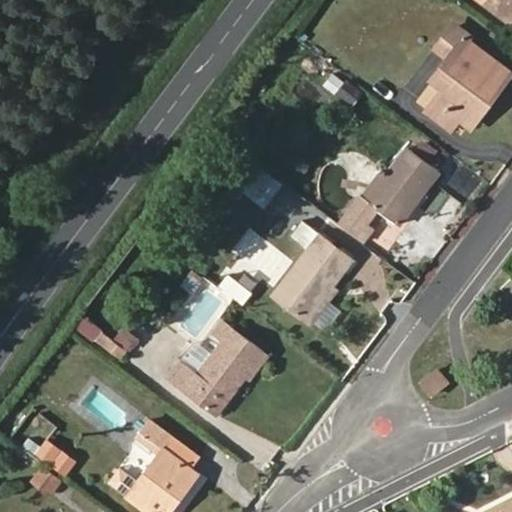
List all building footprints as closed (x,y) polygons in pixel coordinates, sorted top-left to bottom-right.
[(485,0),(511,20),(511,4),(505,0),(485,0)] [(434,47),(446,57),(429,78),(440,87),(436,93),(462,112),(485,81),(499,90),(511,73),(511,72),(471,40),(474,35),(456,20),(434,47)] [(460,115),(475,125),(499,90),(485,81),(462,112),(460,115)] [(460,115),(462,112),(436,93),(424,108),(452,129),(460,115)] [(367,198),(363,194),(342,222),(365,240),(371,232),(365,226),(369,220),(380,206),(402,223),(442,169),(411,144),(392,171),(390,169),(367,198)] [(390,169),(385,165),(363,194),(367,198),(390,169)] [(371,232),(376,226),(369,220),(365,226),(371,232)] [(351,256),(316,231),(274,292),(306,317),(334,279),(351,256)] [(306,317),(315,323),(341,286),(334,279),(306,317)] [(136,345),(100,316),(89,329),(126,357),(136,345)] [(200,371),(183,359),(169,377),(215,412),(262,350),(224,321),(215,334),(224,342),(200,371)] [(435,368),(419,381),(431,394),(447,383),(435,368)] [(190,464),(201,450),(161,418),(149,431),(165,446),(190,464)] [(41,455),(70,471),(78,457),(50,441),(41,455)] [(190,464),(165,446),(127,494),(151,511),(169,511),(201,473),(190,464)] [(52,487),(63,475),(47,463),(36,476),(52,487)] [(511,511),(511,497),(482,511),(511,511)]
